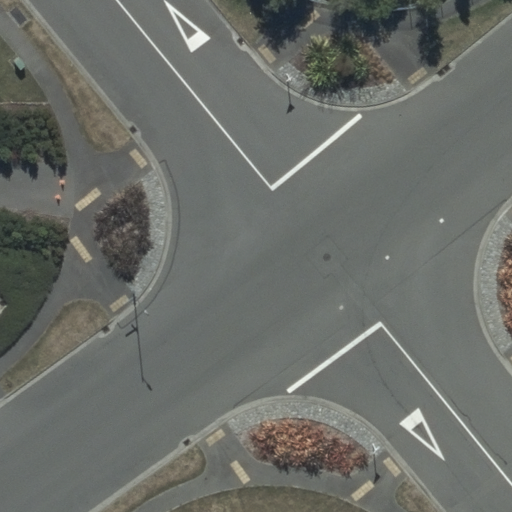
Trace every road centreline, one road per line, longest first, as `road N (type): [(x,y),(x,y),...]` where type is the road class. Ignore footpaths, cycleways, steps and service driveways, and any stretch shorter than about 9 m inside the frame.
road 1 (tertiary): [(322,239),(0,476)]
road 2 (residential): [(322,239),(128,0)]
road 3 (tertiary): [(511,93),(322,239)]
